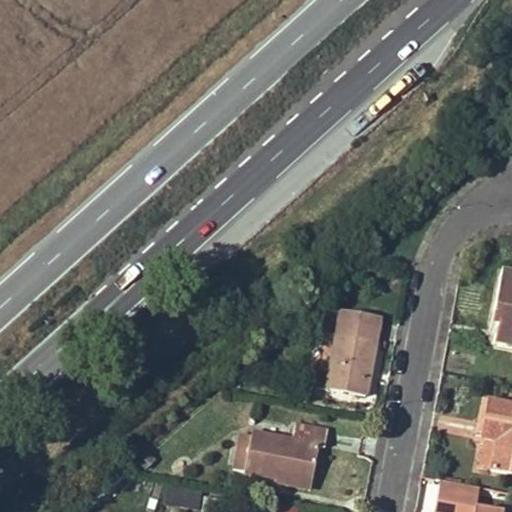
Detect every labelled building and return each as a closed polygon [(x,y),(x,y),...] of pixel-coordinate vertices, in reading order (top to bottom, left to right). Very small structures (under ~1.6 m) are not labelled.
[(511,274),(500,272),(488,332),(494,333),(492,345),(511,349),(511,274)] [(378,316),(341,309),(325,390),(362,398),(378,316)] [(502,468),(492,466),(491,472),(511,476),(511,405),(485,400),(478,438),(497,442),(506,444),(502,468)] [(276,474),(312,481),(318,448),(324,450),(327,433),(293,426),(290,441),(250,434),(249,438),(238,435),(231,469),(245,473),(245,474),(275,480),(276,474)] [(497,442),(492,466),(502,468),(506,444),(497,442)] [(309,491),(312,481),(276,474),(275,480),(274,484),(309,491)] [(474,511),(479,489),(440,482),(433,511),(474,511)] [(295,511),(296,508),(269,502),(268,507),(292,511),(295,511)]
